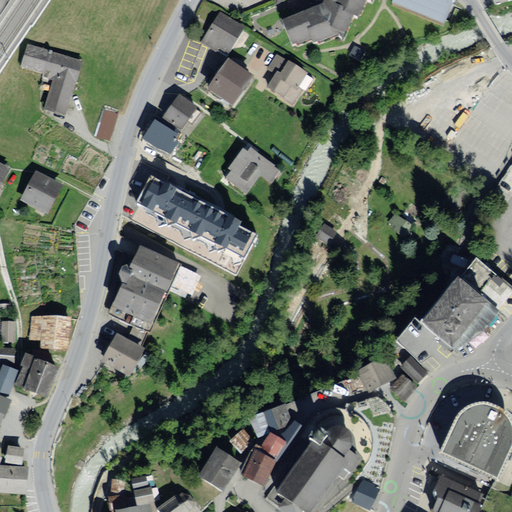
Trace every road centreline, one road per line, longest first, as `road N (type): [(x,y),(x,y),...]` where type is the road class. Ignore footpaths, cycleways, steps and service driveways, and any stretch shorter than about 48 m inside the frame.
road 1 (tertiary): [(50,511),(41,445),(79,349),(119,174),(192,0)]
road 2 (tertiary): [(385,511),(416,413),(441,381),(488,375)]
